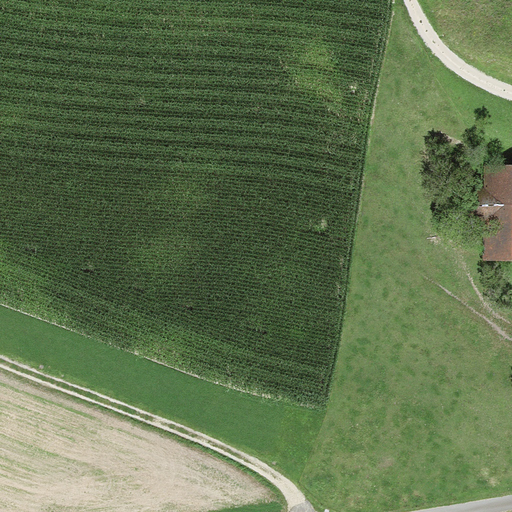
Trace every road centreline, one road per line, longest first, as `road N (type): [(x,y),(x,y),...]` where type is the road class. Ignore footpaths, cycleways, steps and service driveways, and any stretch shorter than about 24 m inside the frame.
road 1 (track): [(0,363),(258,466),(290,492),(299,511)]
road 2 (track): [(511,98),(452,73),(425,45),(403,0)]
